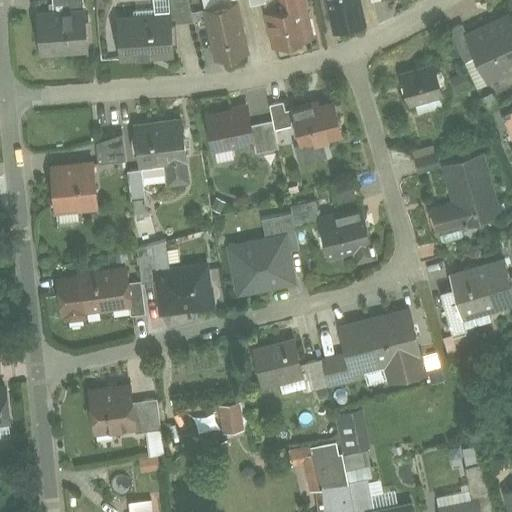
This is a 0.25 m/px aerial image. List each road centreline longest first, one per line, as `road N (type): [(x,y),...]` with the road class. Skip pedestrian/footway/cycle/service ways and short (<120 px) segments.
road 1 (residential): [(347,56),(401,265),(372,289),(30,371)]
road 2 (residential): [(3,98),(265,79),(347,56)]
road 3 (residential): [(3,98),(30,371)]
road 4 (residential): [(30,371),(47,511)]
